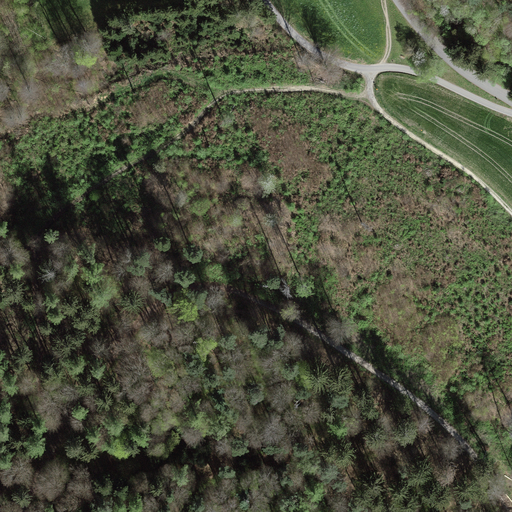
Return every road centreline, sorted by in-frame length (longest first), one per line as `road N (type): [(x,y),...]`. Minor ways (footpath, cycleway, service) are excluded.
road 1 (track): [(21,511),(46,455),(130,331),(166,294),(199,281),(271,303),(375,364),(472,452),(511,510)]
road 2 (unclassified): [(511,114),(416,71),(335,61),(304,43),(265,0)]
road 3 (track): [(46,455),(32,274),(41,233)]
road 4 (track): [(511,213),(467,171),(390,120),(371,99),(369,68)]
road 5 (unclassified): [(396,0),(423,35),(511,100)]
road 6 (track): [(230,91),(314,87),(371,99)]
